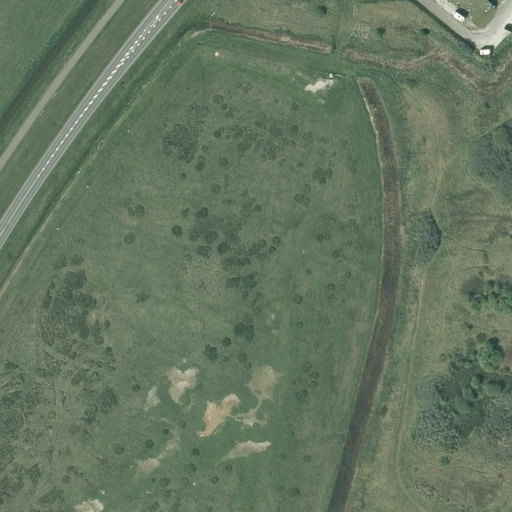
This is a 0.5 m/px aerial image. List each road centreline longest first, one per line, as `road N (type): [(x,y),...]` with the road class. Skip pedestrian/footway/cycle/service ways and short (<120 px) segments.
road 1 (unclassified): [(0,163),(120,0)]
road 2 (trunk): [(82,113),(180,0)]
road 3 (trunk): [(0,237),(82,113)]
road 4 (trunk): [(164,0),(82,113)]
